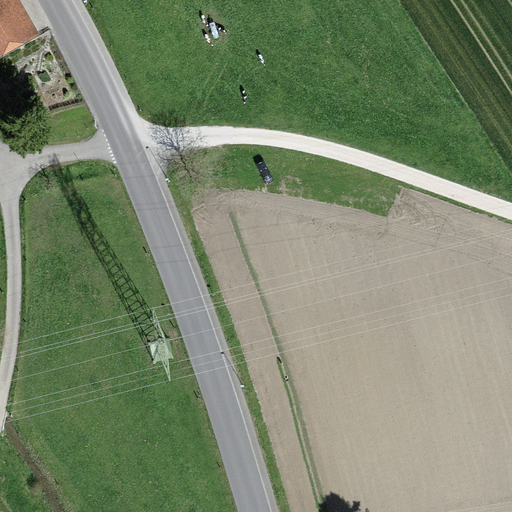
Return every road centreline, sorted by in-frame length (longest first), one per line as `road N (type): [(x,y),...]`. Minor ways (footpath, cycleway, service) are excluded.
road 1 (track): [(123,139),(285,140),(511,211)]
road 2 (tertiary): [(255,511),(123,139)]
road 3 (unclassified): [(0,398),(14,268),(8,163)]
road 4 (tertiary): [(123,139),(55,0)]
